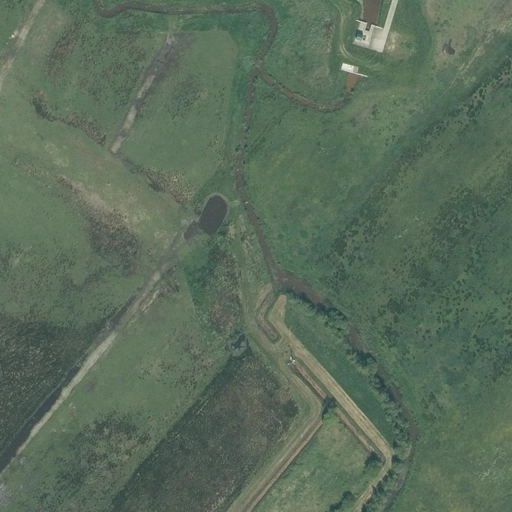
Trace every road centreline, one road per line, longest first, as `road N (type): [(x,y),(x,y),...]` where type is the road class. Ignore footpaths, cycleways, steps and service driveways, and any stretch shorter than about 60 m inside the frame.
road 1 (track): [(232,511),(308,419),(304,397),(246,322),(246,268),(224,176),(245,45),(225,24),(95,25),(67,0)]
road 2 (track): [(279,304),(273,321),(389,455),(357,511)]
